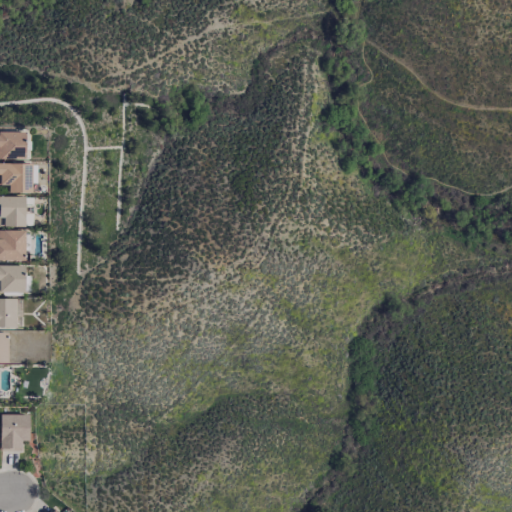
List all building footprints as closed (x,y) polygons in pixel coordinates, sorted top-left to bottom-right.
[(24,132),(0,131),(0,159),(24,159),(24,132)] [(30,163),(0,163),(0,184),(7,185),(7,194),(30,193),(30,163)] [(23,197),(0,196),(0,226),(23,227),(23,197)] [(24,231),(0,230),(0,260),(24,261),(24,231)] [(0,292),(23,293),(24,266),(0,265),(0,292)] [(0,327),(15,327),(14,298),(0,298),(0,327)] [(15,446),(16,409),(44,410),(44,436),(37,436),(37,446),(15,446)] [(0,451),(11,451),(10,416),(0,416),(0,451)]
